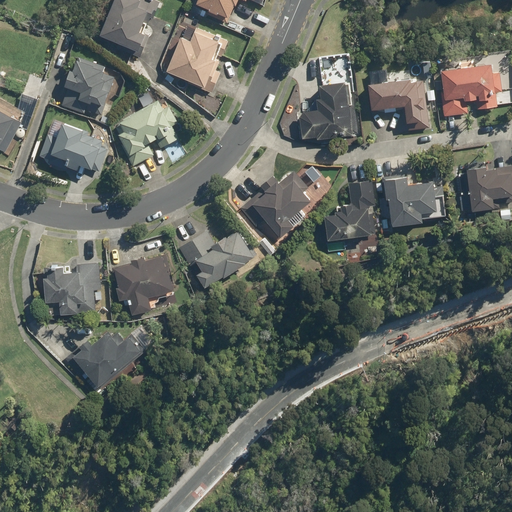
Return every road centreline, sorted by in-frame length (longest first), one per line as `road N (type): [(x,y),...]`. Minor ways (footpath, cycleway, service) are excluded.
road 1 (residential): [(0,193),(87,217),(137,211),(184,191),(246,125),(298,0)]
road 2 (tertiary): [(511,298),(319,371),(170,511)]
